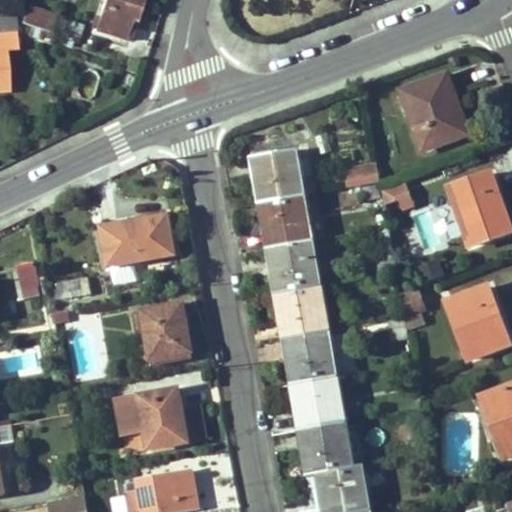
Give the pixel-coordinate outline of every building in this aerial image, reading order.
[(105,0),(95,33),(126,43),(131,23),(136,25),(143,0),(105,0)] [(59,18),(28,8),(23,23),(31,26),(28,34),(38,37),(37,40),(50,44),(54,32),(59,18)] [(15,17),(0,18),(0,91),(8,90),(5,49),(16,48),(15,32),(17,32),(15,17)] [(59,18),(54,32),(77,39),(82,26),(59,18)] [(136,25),(131,23),(126,43),(131,44),(136,25)] [(73,42),(60,37),(58,43),(71,47),(73,42)] [(137,66),(129,64),(126,74),(134,77),(137,66)] [(445,75),(400,91),(422,150),(459,136),(446,102),(443,103),(441,97),(452,93),(445,75)] [(443,103),(446,102),(459,136),(466,134),(452,93),(441,97),(443,103)] [(305,196),(297,150),(254,157),(257,177),(271,174),(276,201),(305,196)] [(271,174),(257,177),(254,157),(249,158),(257,204),(276,201),(271,174)] [(379,182),(376,167),(345,172),(348,188),(379,182)] [(491,173),(450,188),(470,244),(505,231),(494,203),(501,201),(491,173)] [(405,181),(381,191),(390,217),(415,208),(405,181)] [(377,186),(363,188),(363,194),(378,192),(377,186)] [(346,188),(323,195),(329,215),(352,207),(346,188)] [(270,248),(312,241),(305,196),(276,201),(280,227),(267,230),(270,248)] [(501,201),(494,203),(505,231),(511,228),(511,210),(507,198),(501,201)] [(265,250),(270,248),(267,230),(280,227),(276,201),(257,204),(265,250)] [(169,238),(166,217),(102,228),(109,266),(178,254),(175,237),(169,238)] [(318,273),(315,253),(312,241),(270,248),(274,269),(288,266),(293,291),(321,286),(318,273)] [(273,294),(293,291),(288,266),(274,269),(270,248),(265,250),(273,294)] [(381,252),(385,271),(394,269),(391,250),(381,252)] [(315,253),(318,273),(329,271),(326,251),(315,253)] [(34,261),(14,266),(22,298),(41,293),(34,261)] [(87,279),(57,284),(59,299),(89,294),(87,279)] [(293,291),(273,294),(277,315),(282,314),(286,339),(329,332),(321,286),(293,291)] [(486,288),(447,302),(468,360),(503,347),(492,319),(497,317),(486,288)] [(403,315),(424,307),(417,289),(399,295),(403,315)] [(183,305),(142,311),(146,335),(151,364),(192,357),(183,305)] [(53,322),(69,320),(67,309),(51,312),(53,322)] [(135,336),(146,335),(142,311),(131,313),(135,336)] [(286,339),(282,314),(277,315),(282,340),(286,339)] [(497,317),(492,319),(503,347),(511,343),(511,338),(504,315),(497,317)] [(286,339),(291,365),(286,366),(290,386),(309,383),(337,378),(329,332),(286,339)] [(282,340),(286,366),(291,365),(286,339),(282,340)] [(412,364),(404,365),(405,372),(413,371),(412,364)] [(303,430),(345,422),(337,378),(309,383),(314,410),(300,413),(303,430)] [(297,431),(303,430),(300,413),(314,410),(309,383),(290,386),(297,431)] [(511,455),(511,386),(482,398),(504,458),(511,455)] [(181,411),(177,389),(115,400),(122,434),(144,430),(148,449),(206,439),(201,408),(181,411)] [(307,450),(320,448),(325,474),(335,472),(353,468),(345,422),(303,430),(307,450)] [(303,430),(297,431),(306,477),(315,475),(325,474),(320,448),(307,450),(303,430)] [(93,473),(91,460),(82,462),(84,474),(93,473)] [(335,472),(339,498),(320,501),(321,511),(362,511),(371,510),(363,466),(353,468),(335,472)] [(315,475),(320,501),(339,498),(335,472),(325,474),(315,475)] [(124,485),(128,511),(172,511),(196,508),(190,473),(124,485)] [(126,511),(124,496),(110,498),(111,511),(126,511)] [(46,511),(87,511),(85,497),(45,504),(46,511)]
